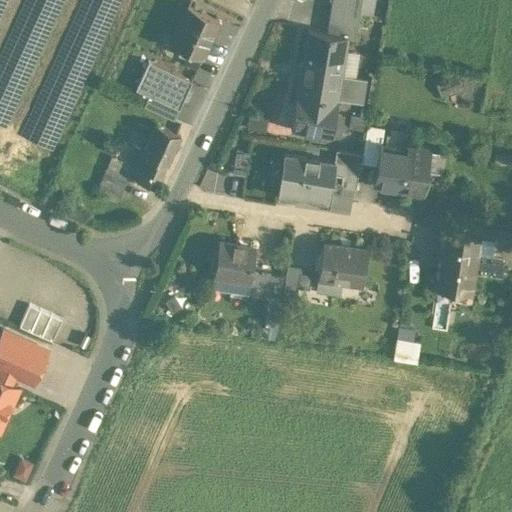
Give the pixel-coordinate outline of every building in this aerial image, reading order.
[(360,0),(331,0),(326,31),(347,35),(354,36),(360,0)] [(219,19),(188,4),(187,5),(188,5),(178,28),(177,27),(170,42),(201,56),(219,19)] [(326,31),(307,28),(299,75),(290,128),(331,134),(331,133),(341,134),(344,114),(335,113),(337,98),(347,35),(326,31)] [(191,79),(148,59),(135,87),(179,107),(191,79)] [(366,77),(350,75),(346,98),(362,101),(366,77)] [(180,134),(155,123),(142,152),(148,154),(140,171),(137,178),(155,186),(166,163),(167,163),(180,134)] [(383,127),(367,124),(360,161),(375,163),(378,146),(380,147),(383,127)] [(425,148),(408,145),(409,139),(408,139),(406,151),(407,151),(400,187),(418,190),(419,181),(420,181),(424,179),(428,160),(424,157),(423,157),(425,148)] [(380,147),(378,146),(375,163),(372,182),(400,187),(407,151),(406,151),(380,147)] [(247,151),(236,149),(232,171),(243,173),(247,151)] [(284,151),(277,193),(328,202),(335,160),(284,151)] [(142,152),(134,168),(140,171),(148,154),(142,152)] [(98,192),(118,199),(125,175),(119,173),(106,168),(98,192)] [(467,197),(437,192),(433,212),(464,216),(467,197)] [(511,236),(472,230),(469,247),(477,249),(477,250),(511,255),(511,236)] [(255,246),(218,239),(213,273),(248,279),(250,279),(251,270),(255,246)] [(367,248),(322,241),(317,274),(362,281),(367,248)] [(469,247),(441,243),(440,244),(441,244),(439,254),(438,256),(439,256),(437,270),(436,270),(436,271),(434,285),(433,286),(470,291),(471,290),(470,290),(477,250),(477,249),(469,247)] [(301,264),(287,262),(285,275),(282,290),(296,292),(297,285),(300,271),(301,264)] [(268,272),(251,270),(250,279),(248,279),(247,292),(265,295),(268,272)] [(311,273),(300,271),(297,285),(308,287),(311,273)] [(285,275),(268,272),(265,295),(281,297),(282,290),(285,275)] [(19,322),(53,337),(63,316),(29,300),(19,322)] [(0,370),(0,423),(17,385),(9,382),(14,371),(34,380),(47,351),(2,330),(0,334),(0,364),(2,365),(0,370)] [(396,333),(392,355),(416,360),(421,338),(396,333)] [(12,471),(25,477),(33,459),(20,453),(12,471)]
